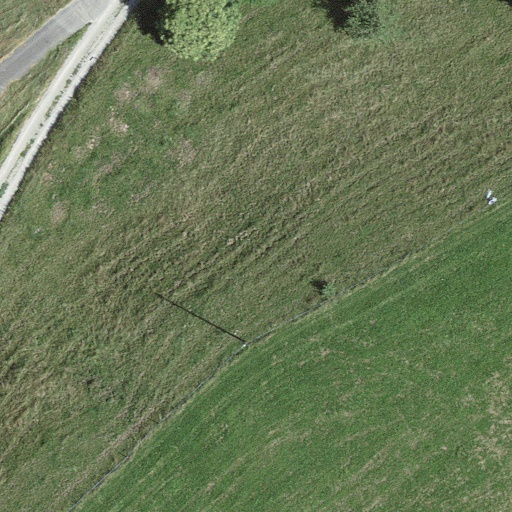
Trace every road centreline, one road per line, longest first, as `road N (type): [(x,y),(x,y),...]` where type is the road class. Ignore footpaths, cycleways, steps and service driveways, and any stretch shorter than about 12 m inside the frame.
road 1 (track): [(115,0),(0,197)]
road 2 (track): [(101,0),(0,85)]
